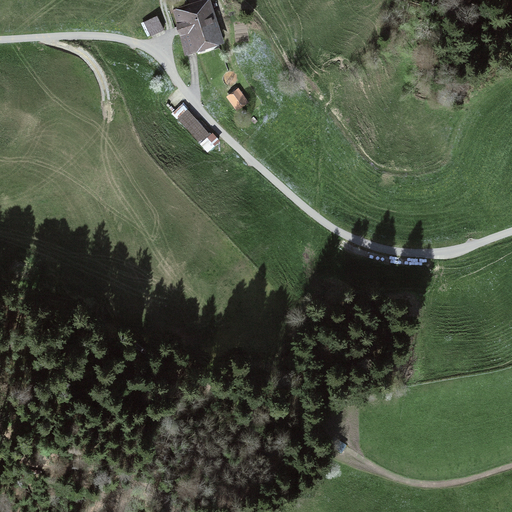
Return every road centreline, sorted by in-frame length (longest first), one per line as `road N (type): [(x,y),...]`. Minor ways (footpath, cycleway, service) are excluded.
road 1 (unclassified): [(0,39),(99,35),(146,47),(217,130),(310,212),(367,244),(444,251),(511,231)]
road 2 (track): [(0,273),(93,311),(405,481),(439,485),(511,467)]
road 3 (track): [(0,450),(127,479)]
